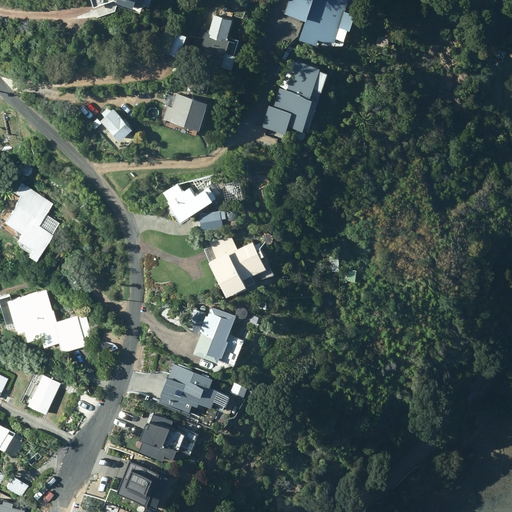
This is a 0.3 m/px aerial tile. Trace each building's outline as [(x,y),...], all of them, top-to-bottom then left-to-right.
[(120,0),(121,0),(119,5),(137,11),(146,8),(148,0),(120,0)] [(289,0),(285,13),(307,20),(300,39),(320,46),(322,40),(325,41),(339,41),(340,36),(350,40),(361,11),(356,8),(358,0),(289,0)] [(205,62),(235,72),(239,58),(229,55),(233,43),(229,41),(235,22),(216,16),(211,32),(202,29),(198,41),(203,42),(199,55),(206,57),(205,62)] [(159,49),(180,59),(190,40),(168,30),(159,49)] [(265,128),(289,137),(292,128),(307,134),(319,103),(316,102),(324,72),(299,63),(289,92),(284,90),(277,110),(272,108),(265,128)] [(203,132),(211,106),(179,96),(175,109),(170,108),(166,121),(203,132)] [(104,123),(124,143),(137,131),(116,110),(114,113),(110,109),(104,114),(108,119),(104,123)] [(98,119),(93,125),(97,130),(103,124),(98,119)] [(36,264),(53,237),(32,223),(39,212),(45,216),(53,204),(13,179),(7,189),(9,190),(0,205),(0,206),(12,214),(5,225),(23,236),(20,241),(24,243),(22,245),(34,252),(29,259),(36,264)] [(187,193),(181,185),(167,195),(181,216),(178,217),(185,226),(193,220),(217,203),(216,202),(218,200),(207,184),(204,186),(201,181),(196,184),(199,189),(196,192),(194,189),(187,193)] [(242,183),(225,185),(227,204),(245,201),(242,183)] [(204,233),(224,229),(221,212),(201,215),(204,233)] [(232,299),(250,290),(246,282),(269,270),(263,260),(267,258),(264,252),(260,254),(255,243),(240,250),(233,237),(210,240),(213,247),(206,250),(213,264),(214,263),(232,299)] [(340,252),(330,253),(331,272),(342,271),(340,252)] [(342,269),(339,282),(348,284),(348,282),(357,285),(360,274),(342,269)] [(46,291),(8,303),(17,332),(23,329),(28,343),(41,339),(44,349),(59,344),(62,354),(85,346),(76,317),(56,324),(46,291)] [(165,305),(158,315),(183,330),(185,327),(190,320),(165,305)] [(197,355),(221,365),(224,359),(225,360),(231,344),(228,343),(238,317),(214,308),(210,317),(207,316),(208,314),(196,310),(188,329),(200,334),(201,332),(205,333),(197,355)] [(215,378),(173,364),(159,402),(196,415),(200,404),(212,408),(218,390),(212,388),(215,378)] [(46,415),(60,384),(42,376),(28,407),(46,415)] [(234,383),(230,394),(244,399),(248,388),(234,383)] [(189,425),(152,409),(141,434),(178,450),(189,425)] [(0,450),(5,453),(13,438),(7,435),(9,432),(0,427),(0,450)] [(31,465),(41,456),(34,449),(24,458),(31,465)] [(169,479),(126,457),(108,496),(134,508),(137,502),(148,508),(149,504),(156,507),(169,479)]
